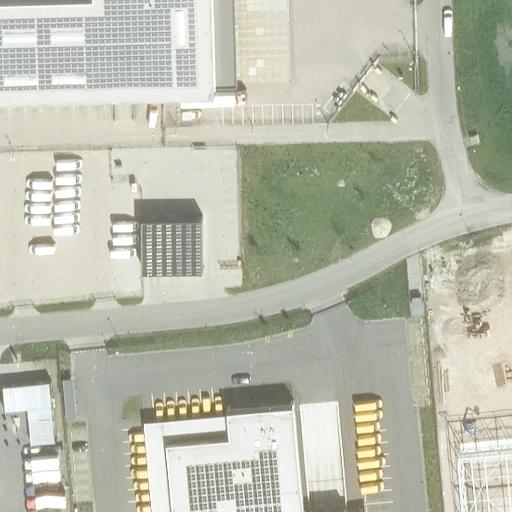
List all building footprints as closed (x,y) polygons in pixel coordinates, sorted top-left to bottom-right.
[(0,0),(0,92),(8,92),(24,92),(40,91),(56,91),(72,90),(88,90),(104,89),(140,88),(157,88),(216,86),(216,77),(216,70),(215,51),(215,32),(214,14),(213,0),(0,0)] [(236,0),(213,0),(216,77),(238,76),(236,0)] [(244,54),(244,62),(274,62),(274,55),(244,54)] [(157,88),(140,88),(140,98),(157,98),(157,88)] [(472,136),(469,137),(471,145),(474,144),(478,143),(477,135),(472,136)] [(202,216),(142,217),(142,269),(202,268),(202,216)] [(49,380),(1,385),(3,409),(27,407),(30,443),(55,441),(49,380)] [(229,434),(166,440),(172,511),(346,511),(347,511),(341,511),(303,511),(293,402),(227,408),(227,412),(229,434)] [(229,434),(227,412),(144,420),(151,511),(367,511),(367,510),(347,511),(346,511),(172,511),(166,440),(229,434)] [(511,511),(511,440),(458,445),(464,511),(511,511)]
